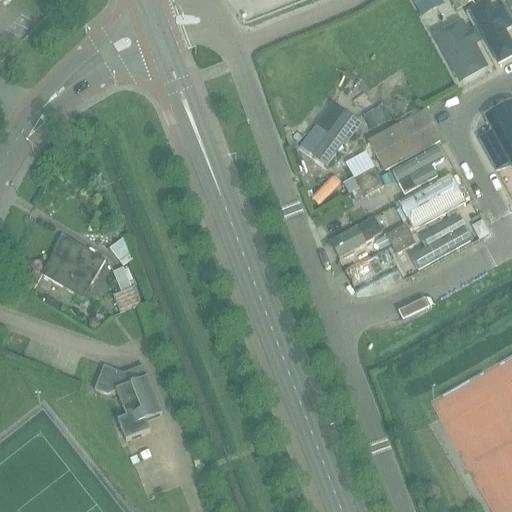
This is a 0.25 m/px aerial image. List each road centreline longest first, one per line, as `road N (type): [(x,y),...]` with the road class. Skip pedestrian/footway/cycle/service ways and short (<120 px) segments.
road 1 (unclassified): [(333,328),(232,50)]
road 2 (tertiary): [(280,352),(193,126)]
road 3 (unclassified): [(333,328),(401,305),(511,240)]
road 4 (unclassified): [(511,233),(455,117),(511,79)]
road 5 (unclassified): [(400,511),(333,328)]
road 6 (tertiary): [(341,511),(280,352)]
road 7 (tertiary): [(141,14),(80,59),(37,112)]
road 8 (tertiary): [(37,112),(154,48)]
road 9 (unclassified): [(232,50),(350,0)]
